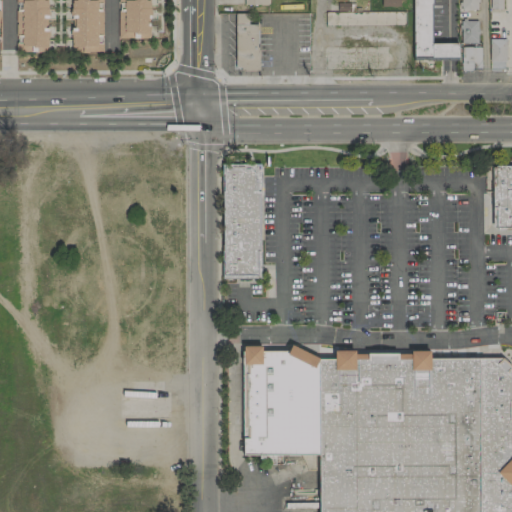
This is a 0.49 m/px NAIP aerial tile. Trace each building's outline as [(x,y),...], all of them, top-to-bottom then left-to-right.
[(45,0),(15,0),(15,51),(47,50),(45,0)] [(102,0),(71,0),(71,50),(81,49),(80,53),(87,52),(87,50),(102,51),(102,0)] [(148,0),(149,38),(117,39),(117,0),(148,0)] [(456,43),(456,57),(411,57),(411,0),(429,0),(429,44),(456,43)] [(477,10),(476,0),(460,0),(461,10),(477,10)] [(501,0),(489,0),(490,9),(502,9),(501,0)] [(257,69),(258,46),(255,46),(254,24),(247,24),(246,13),(234,13),(234,67),(239,66),(239,69),(257,69)] [(461,43),(477,43),(477,21),(461,21),(461,43)] [(505,39),(490,39),(490,70),(505,70),(505,39)] [(479,67),(479,47),(470,48),(470,46),(460,46),(459,67),(459,71),(469,71),(470,67),(479,67)] [(257,277),(259,164),(223,165),(222,277),(257,277)] [(511,166),(492,167),(492,228),(511,228),(511,166)] [(317,511),(317,454),(242,455),(240,351),(242,351),(242,347),(260,346),(260,351),(287,351),(290,345),(317,359),(332,359),(332,351),(352,351),(352,354),(409,354),(409,352),(428,351),(428,358),(477,358),(501,358),(511,368),(511,455),(511,508),(509,511),(317,511)]
